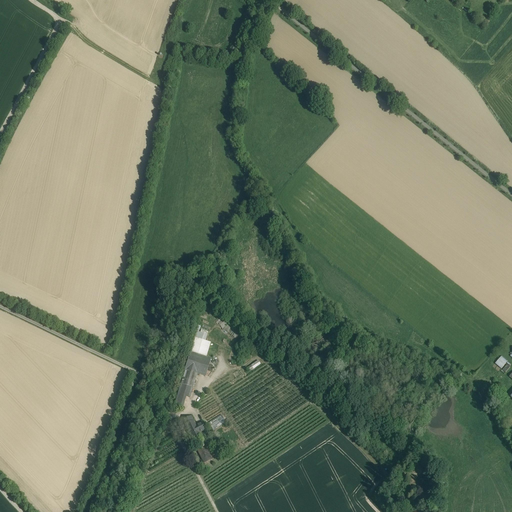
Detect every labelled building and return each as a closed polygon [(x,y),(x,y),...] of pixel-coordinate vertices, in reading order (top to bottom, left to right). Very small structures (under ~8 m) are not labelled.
[(207,335),(197,332),(195,339),(205,342),(207,335)] [(205,342),(195,339),(190,353),(191,353),(191,354),(206,358),(210,344),(205,342)] [(206,358),(191,354),(186,371),(198,374),(205,377),(211,360),(206,358)] [(503,358),(496,365),(502,370),(508,362),(503,358)] [(249,370),(260,366),(259,361),(247,366),(249,370)] [(198,374),(186,371),(182,385),(193,389),(198,374)] [(182,385),(175,406),(183,409),(186,397),(190,398),(193,389),(182,385)] [(221,415),(208,423),(213,431),(226,423),(221,415)] [(192,418),(184,422),(186,426),(194,422),(192,418)] [(194,422),(186,426),(193,439),(196,438),(200,436),(201,435),(199,433),(197,427),(194,422)] [(203,424),(197,427),(199,433),(206,430),(203,424)] [(210,445),(198,451),(204,463),(211,459),(208,453),(212,451),(210,445)]
